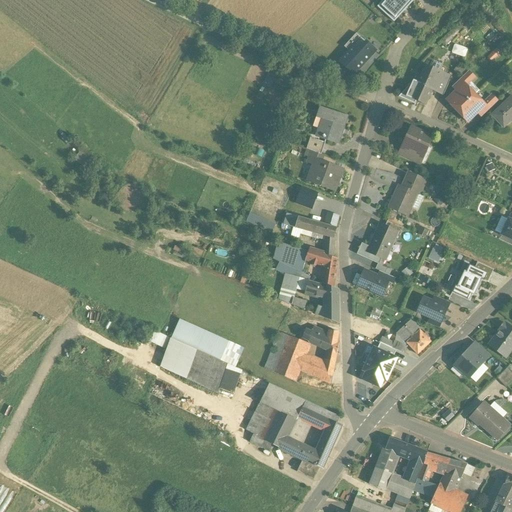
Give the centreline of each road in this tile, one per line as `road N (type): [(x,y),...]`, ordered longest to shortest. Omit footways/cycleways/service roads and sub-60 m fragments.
road 1 (residential): [(365,428),(347,408),(346,230),(378,103)]
road 2 (track): [(378,103),(145,0)]
road 3 (unclassified): [(378,413),(511,287)]
road 4 (residential): [(378,103),(511,161)]
road 5 (residential): [(511,467),(378,413)]
road 6 (residential): [(378,103),(397,48),(438,0)]
